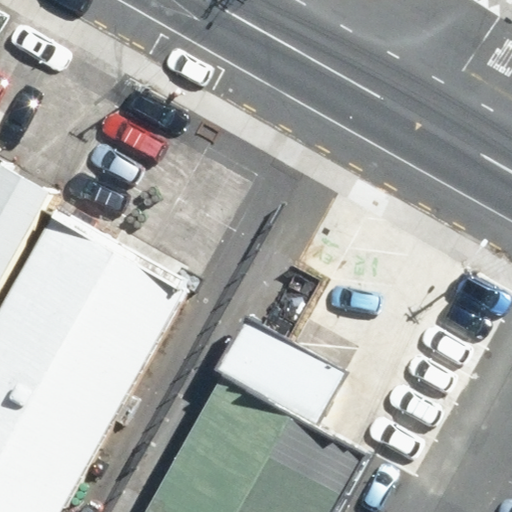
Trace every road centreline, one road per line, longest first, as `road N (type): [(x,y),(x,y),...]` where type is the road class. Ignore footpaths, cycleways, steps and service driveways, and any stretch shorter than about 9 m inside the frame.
road 1 (secondary): [(202,0),(433,130)]
road 2 (residential): [(511,0),(433,130)]
